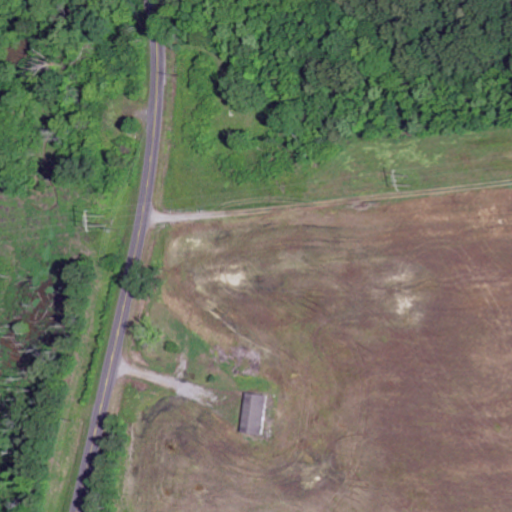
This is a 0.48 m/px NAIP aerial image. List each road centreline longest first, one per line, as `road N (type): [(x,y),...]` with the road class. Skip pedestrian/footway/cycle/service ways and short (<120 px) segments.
road 1 (secondary): [(80,511),(146,226),(163,96),(161,0)]
road 2 (residential): [(146,226),(511,189)]
